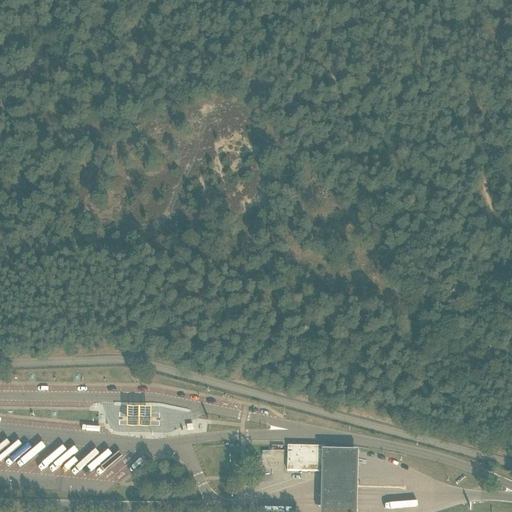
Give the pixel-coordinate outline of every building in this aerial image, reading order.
[(219,406),(221,400),(193,394),(192,400),(219,406)] [(147,408),(121,408),(121,428),(147,429),(147,408)] [(256,408),(255,413),(274,417),(275,412),(256,408)] [(48,422),(16,418),(16,424),(47,428),(48,422)] [(89,432),(90,426),(62,422),(61,428),(89,432)] [(61,443),(88,447),(88,442),(62,438),(61,443)] [(325,447),(288,446),(287,471),(307,471),(307,467),(324,467),(324,452),(325,447)] [(360,511),(361,452),(324,452),(324,467),(323,511),(360,511)]
